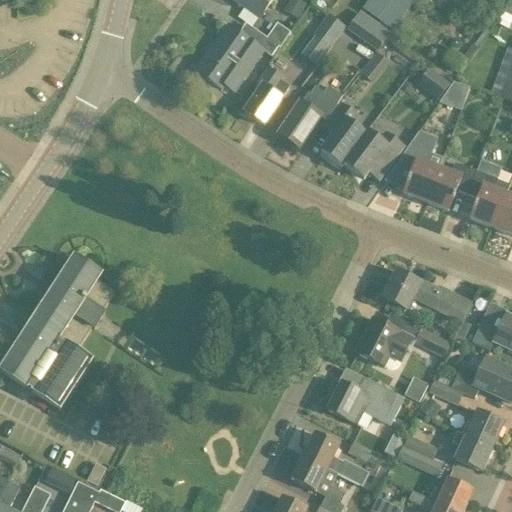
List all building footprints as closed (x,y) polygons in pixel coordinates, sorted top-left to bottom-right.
[(273,0),(231,0),(260,19),(273,0)] [(370,0),(362,11),(391,33),(415,0),(370,0)] [(317,36),(323,19),(309,13),(302,31),(317,36)] [(388,37),(371,25),(359,42),(375,54),(388,37)] [(250,28),(243,38),(228,28),(196,73),(220,91),(222,88),(234,97),(264,54),(270,58),(277,49),(279,50),(289,35),(276,26),(266,40),(250,28)] [(315,37),(300,57),(315,67),(329,47),(315,37)] [(511,51),(506,49),(489,97),(511,104),(511,51)] [(372,86),(389,65),(375,55),(359,77),(372,86)] [(243,114),(263,128),(289,88),(280,82),(282,80),(267,70),(255,89),(258,91),(243,114)] [(429,71),(417,87),(437,103),(449,87),(429,71)] [(444,98),(464,105),(468,91),(465,90),(453,85),(444,98)] [(300,104),(278,137),(297,150),(319,117),(311,111),(317,101),(308,95),(301,105),(300,104)] [(343,166),(364,136),(352,127),(358,119),(340,106),(325,125),(335,133),(320,153),(341,169),(343,166)] [(364,136),(343,166),(363,181),(378,161),(388,169),(403,150),(385,136),(379,143),(366,133),(364,136)] [(437,170),(426,166),(430,157),(408,149),(393,170),(411,176),(403,196),(424,204),(437,170)] [(437,170),(424,204),(447,213),(455,192),(465,196),(474,174),(454,166),(450,175),(437,170)] [(469,222),(491,230),(504,196),(508,186),(474,174),(465,196),(477,201),(469,222)] [(511,198),(504,196),(491,230),(511,238),(511,198)] [(98,313),(109,296),(94,286),(99,277),(72,259),(0,370),(0,373),(59,412),(90,364),(72,352),(88,328),(93,331),(103,316),(98,313)] [(420,283),(419,285),(395,273),(382,300),(405,312),(412,299),(432,309),(431,311),(460,326),(471,305),(441,289),(439,293),(420,283)] [(511,320),(505,317),(499,332),(481,324),(471,346),(489,354),(493,344),(511,352),(511,320)] [(372,323),(356,356),(383,369),(385,371),(387,372),(390,372),(393,372),(395,371),(397,369),(399,367),(400,364),(408,348),(411,342),(383,328),(372,323)] [(412,346),(413,347),(443,361),(450,347),(420,332),(412,346)] [(461,368),(451,389),(474,400),(479,390),(511,404),(511,374),(498,369),(499,367),(486,361),(479,376),(461,368)] [(405,398),(421,405),(430,385),(415,378),(405,398)] [(389,428),(403,400),(366,381),(365,383),(362,381),(357,393),(340,385),(327,413),(357,428),(363,415),(389,428)] [(474,401),(474,400),(451,389),(436,382),(435,384),(433,383),(427,395),(457,409),(463,396),(474,401)] [(466,425),(461,436),(492,450),(502,426),(476,414),(471,427),(466,425)] [(492,450),(461,436),(453,432),(445,450),(458,456),(455,462),(481,474),(492,450)] [(342,464),(333,460),(339,448),(315,436),(303,459),(337,476),(336,477),(361,489),(368,476),(342,463),(342,464)] [(437,451),(407,438),(401,451),(419,460),(431,465),(432,463),(437,451)] [(352,444),(347,455),(366,465),(372,454),(352,444)] [(2,449),(0,448),(0,461),(10,466),(15,455),(2,449)] [(337,476),(303,459),(291,482),(325,499),(320,509),(326,511),(341,511),(343,509),(339,507),(344,497),(330,490),(336,477),(337,476)] [(442,467),(432,463),(431,465),(419,460),(415,470),(436,480),(442,467)] [(436,506),(449,511),(463,511),(472,494),(447,482),(436,506)] [(8,485),(0,499),(0,511),(8,511),(19,491),(8,485)] [(90,511),(98,495),(77,485),(63,511),(90,511)] [(42,511),(49,498),(34,490),(23,511),(42,511)] [(449,511),(436,506),(412,494),(408,503),(422,510),(421,511),(423,511),(449,511)] [(276,511),(306,511),(282,500),(276,511)] [(401,511),(402,511),(376,500),(370,511),(401,511)]
